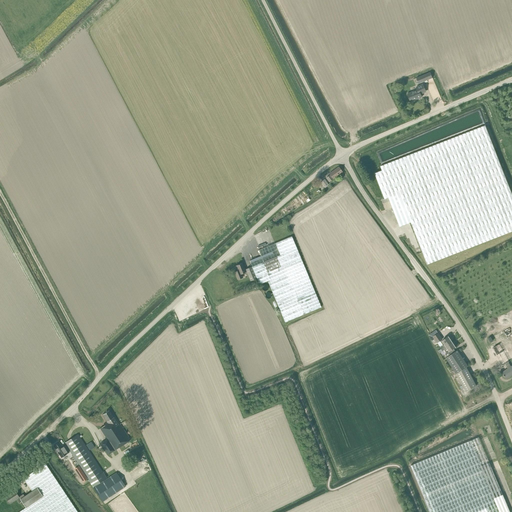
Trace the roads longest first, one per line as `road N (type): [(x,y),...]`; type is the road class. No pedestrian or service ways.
road 1 (unclassified): [(0,475),(219,259),(341,155)]
road 2 (unclassified): [(511,435),(463,332),(341,155)]
road 3 (unclassified): [(341,155),(511,79)]
road 4 (unclassified): [(341,155),(263,0)]
